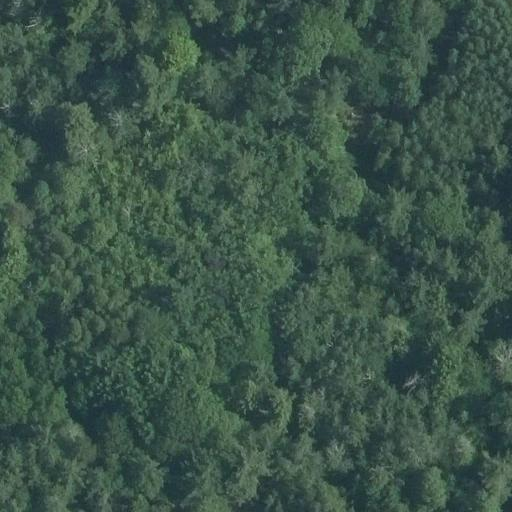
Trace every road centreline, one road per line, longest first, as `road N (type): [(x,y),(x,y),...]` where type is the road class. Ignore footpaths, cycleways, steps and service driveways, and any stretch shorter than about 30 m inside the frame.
road 1 (track): [(170,511),(341,163)]
road 2 (track): [(341,163),(511,331)]
road 3 (track): [(173,0),(341,163)]
road 4 (track): [(341,163),(426,0)]
